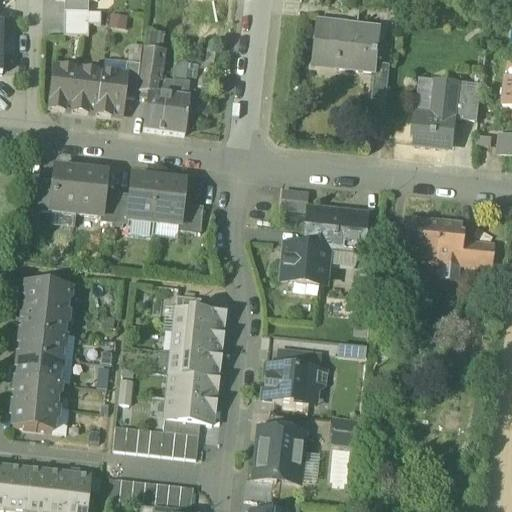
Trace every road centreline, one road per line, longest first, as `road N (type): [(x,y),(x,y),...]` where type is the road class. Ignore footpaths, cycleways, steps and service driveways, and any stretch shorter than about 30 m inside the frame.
road 1 (residential): [(226,511),(253,325),(231,230),(238,164)]
road 2 (residential): [(238,164),(511,193)]
road 3 (residential): [(24,140),(238,164)]
road 4 (residential): [(258,0),(238,164)]
road 5 (residential): [(24,140),(28,0)]
